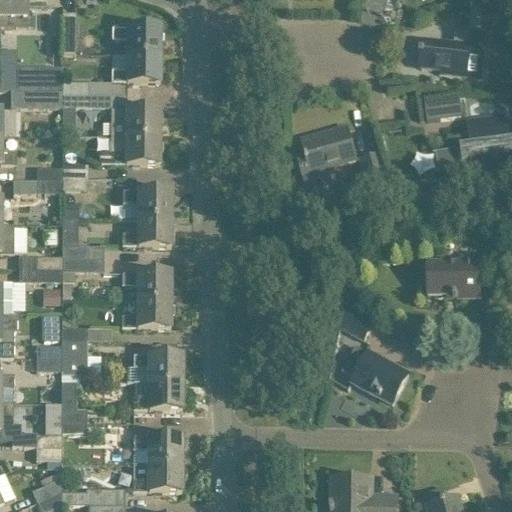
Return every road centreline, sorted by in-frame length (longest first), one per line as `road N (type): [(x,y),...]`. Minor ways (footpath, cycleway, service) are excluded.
road 1 (residential): [(224,443),(196,32)]
road 2 (residential): [(463,444),(224,443)]
road 3 (residential): [(328,44),(196,32)]
